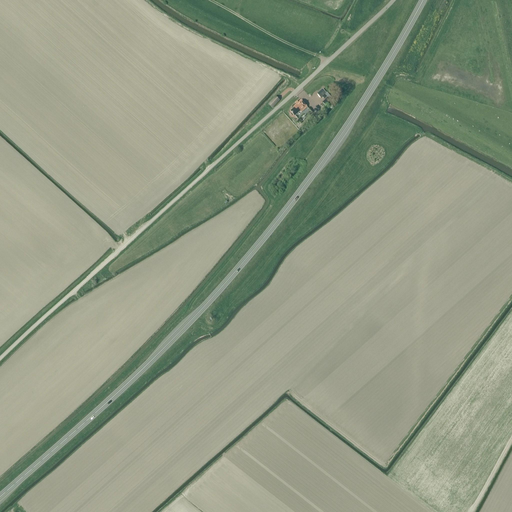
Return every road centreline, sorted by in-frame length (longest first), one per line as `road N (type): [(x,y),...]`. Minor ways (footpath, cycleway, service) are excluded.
road 1 (trunk): [(0,499),(224,286),(338,138),(426,0)]
road 2 (unclassified): [(0,358),(392,0)]
road 3 (track): [(208,0),(328,60)]
